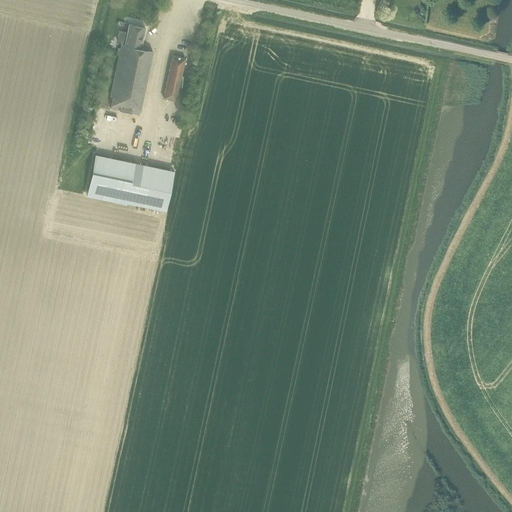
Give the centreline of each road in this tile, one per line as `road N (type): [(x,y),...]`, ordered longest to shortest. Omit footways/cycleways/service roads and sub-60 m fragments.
road 1 (track): [(163,216),(57,194),(101,0)]
road 2 (unclassified): [(506,58),(229,0)]
road 3 (track): [(229,0),(194,135),(182,132)]
